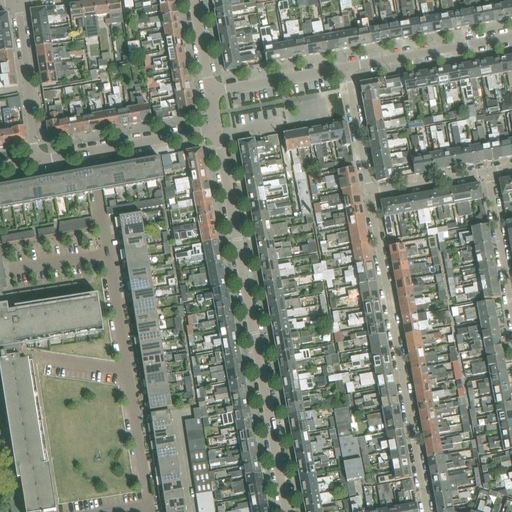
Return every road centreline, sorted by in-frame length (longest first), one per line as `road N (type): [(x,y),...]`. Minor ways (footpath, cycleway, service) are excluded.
road 1 (residential): [(287,511),(217,135)]
road 2 (residential): [(370,193),(427,511)]
road 3 (residential): [(347,68),(511,37)]
road 4 (residential): [(35,159),(16,1)]
road 5 (residential): [(210,94),(347,68)]
road 6 (residential): [(148,505),(126,369)]
road 7 (residential): [(487,172),(511,304)]
road 8 (residential): [(89,150),(216,129)]
road 9 (residential): [(370,193),(347,68)]
